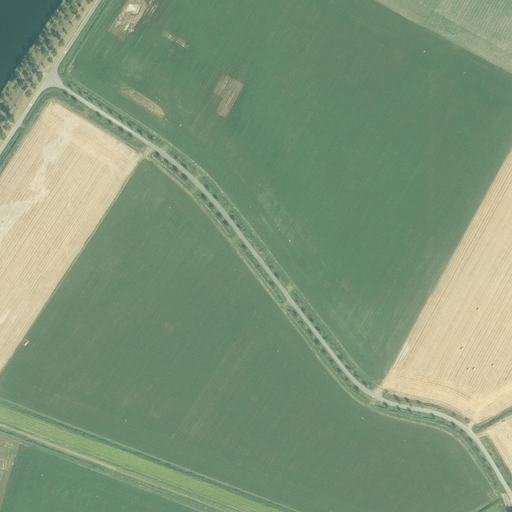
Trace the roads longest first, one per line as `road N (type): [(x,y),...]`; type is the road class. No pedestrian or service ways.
road 1 (unclassified): [(511,495),(456,421),(375,396),(351,378),(186,167),(49,78)]
road 2 (track): [(0,424),(228,511)]
